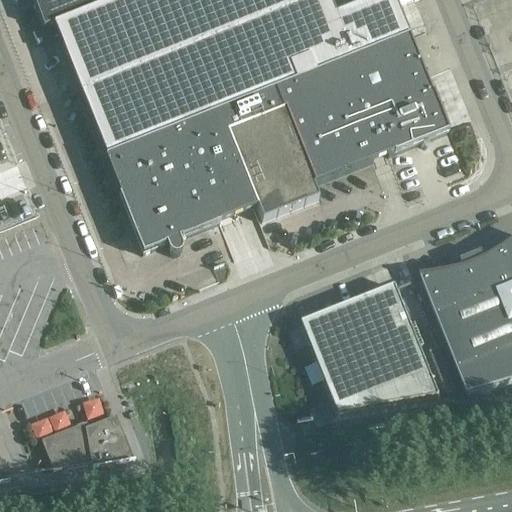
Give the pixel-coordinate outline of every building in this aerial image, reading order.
[(28,0),(33,13),(42,34),(52,30),(126,0),(28,0)] [(126,0),(52,30),(67,68),(76,89),(75,89),(77,94),(105,163),(104,163),(116,193),(142,258),(165,249),(167,256),(171,260),(176,260),(181,256),(181,251),(178,244),(256,213),(261,226),(318,203),(313,190),(445,137),(391,0),(381,0),(341,16),(335,19),(327,0),(126,0)] [(32,41),(37,53),(55,45),(51,33),(32,41)] [(420,281),(420,284),(421,284),(467,400),(511,386),(511,247),(508,250),(503,254),(497,258),(485,265),(482,257),(461,266),(464,273),(454,276),(441,278),(434,280),(420,281)] [(439,402),(396,291),(340,313),(327,308),(322,321),(302,328),(338,419),(439,402)] [(125,443),(116,421),(86,433),(87,434),(47,450),(56,474),(115,464),(117,463),(119,462),(121,461),(123,459),(124,457),(125,455),(126,452),(127,450),(126,448),(126,446),(126,444),(125,443)]
